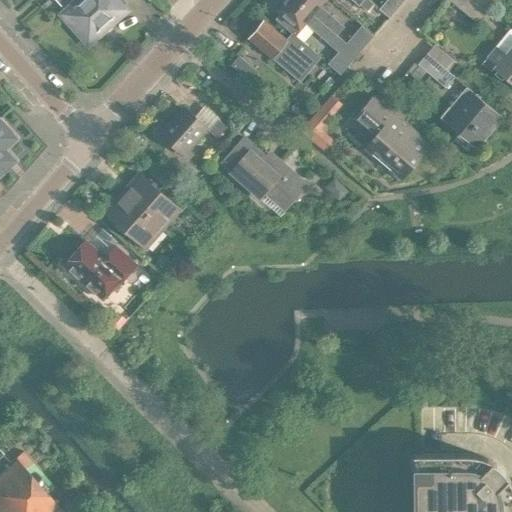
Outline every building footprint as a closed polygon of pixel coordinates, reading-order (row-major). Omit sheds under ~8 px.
[(76,0),(61,14),(88,43),(125,9),(122,6),(126,2),(124,0),(76,0)] [(338,52),(345,44),(335,35),(319,21),(295,0),(281,0),(282,0),(282,3),(276,10),(281,14),(276,20),(291,32),(297,38),(302,32),(308,25),(338,52)] [(295,0),(319,21),(335,35),(342,27),(318,6),(323,0),(295,0)] [(371,2),(369,0),(352,0),(364,10),(371,2)] [(388,17),(402,0),(386,0),(379,9),(388,17)] [(448,0),(476,22),(486,10),(473,0),(448,0)] [(276,62),(290,73),(299,81),(320,56),(297,38),(291,32),(285,39),(262,20),(247,38),(271,57),(275,53),(280,57),(276,62)] [(357,54),(373,36),(361,26),(345,44),(357,54)] [(511,43),(504,53),(495,45),(485,56),(495,64),(492,67),(511,83),(511,43)] [(357,54),(345,44),(338,52),(328,64),(340,74),(357,54)] [(444,87),(453,76),(426,53),(417,63),(444,87)] [(476,148),(502,117),(465,86),(439,117),(476,148)] [(332,134),(322,123),(343,103),(335,94),(301,125),(319,145),(332,134)] [(394,113),(384,105),(380,109),(369,99),(354,117),(374,135),(364,147),(400,178),(426,148),(391,118),(394,113)] [(206,128),(194,117),(184,108),(161,134),(183,154),(206,128)] [(208,130),(216,137),(226,126),(218,119),(208,130)] [(0,171),(13,159),(2,148),(14,137),(0,121),(0,171)] [(221,162),(251,188),(253,186),(262,194),(264,192),(283,209),(306,184),(279,159),(275,164),(244,136),(221,162)] [(122,192),(162,227),(179,208),(139,173),(122,192)] [(190,187),(178,178),(169,189),(180,198),(190,187)] [(144,247),(162,227),(122,192),(104,212),(144,247)] [(104,256),(85,240),(63,264),(66,267),(65,271),(67,274),(70,275),(73,274),(100,297),(119,276),(122,278),(135,263),(114,244),(104,256)] [(108,321),(117,329),(125,320),(116,312),(108,321)] [(511,483),(509,479),(507,476),(505,473),(503,470),(500,467),(499,465),(495,463),(491,460),(487,458),(484,456),(482,455),(478,454),(472,453),(466,453),(423,453),(412,453),(412,454),(414,454),(414,511),(511,511),(511,486),(511,485),(511,483)] [(57,511),(61,509),(18,459),(0,474),(0,511),(57,511)]
